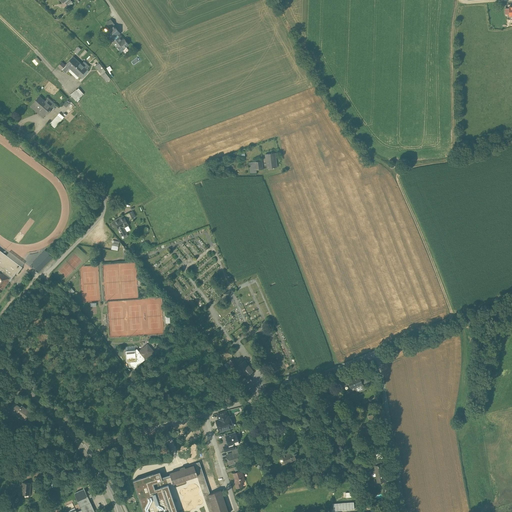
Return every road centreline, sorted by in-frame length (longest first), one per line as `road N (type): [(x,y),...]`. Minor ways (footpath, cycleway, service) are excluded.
road 1 (residential): [(0,120),(103,200),(98,219),(40,277)]
road 2 (residential): [(377,352),(205,414)]
road 3 (residential): [(377,352),(404,511)]
road 4 (track): [(452,317),(395,175)]
road 5 (residential): [(205,414),(84,451)]
